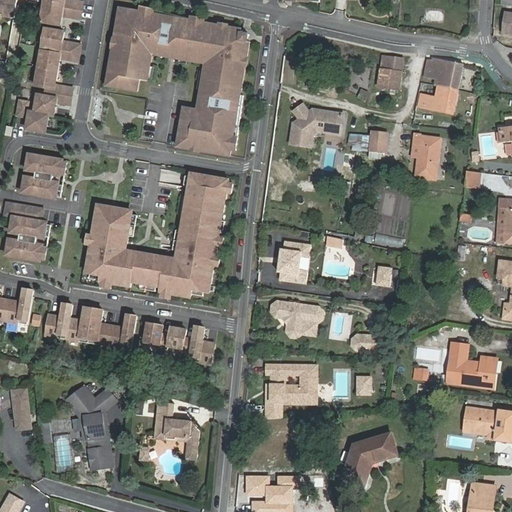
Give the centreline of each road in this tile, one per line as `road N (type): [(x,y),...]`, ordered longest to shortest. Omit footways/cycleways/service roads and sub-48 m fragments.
road 1 (residential): [(240,326),(66,296),(0,276)]
road 2 (residential): [(273,9),(488,51)]
road 3 (residential): [(221,511),(240,326)]
road 4 (residential): [(76,144),(239,169),(258,161)]
road 5 (residential): [(240,326),(258,161)]
road 6 (residential): [(258,161),(273,9)]
road 7 (residential): [(102,0),(76,144)]
